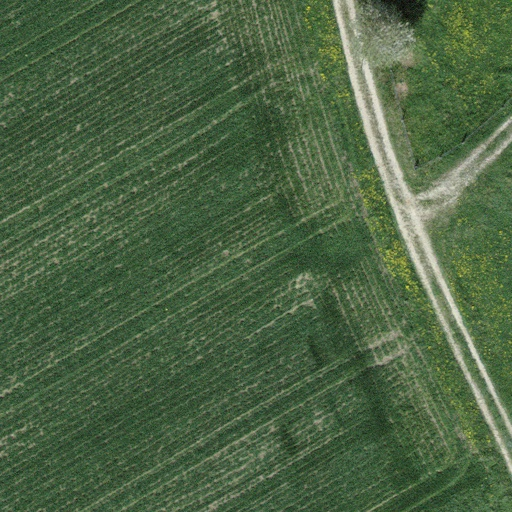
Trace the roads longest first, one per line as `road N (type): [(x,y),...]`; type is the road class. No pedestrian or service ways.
road 1 (track): [(511,455),(402,225),(351,0)]
road 2 (track): [(511,119),(402,225)]
